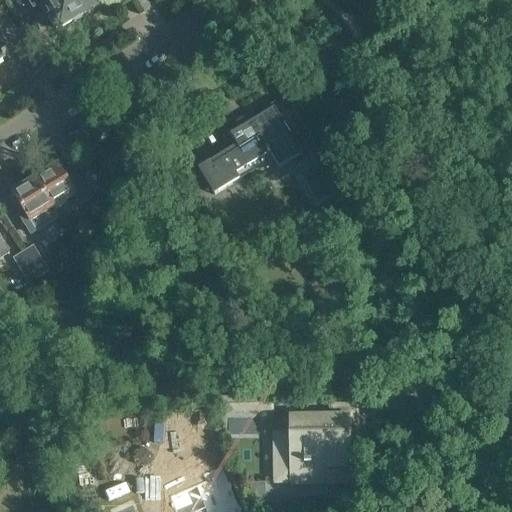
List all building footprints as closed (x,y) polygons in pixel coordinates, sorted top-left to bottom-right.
[(80,16),(69,0),(36,0),(39,4),(43,2),(52,16),(48,18),(55,29),(59,27),(60,28),(80,16)] [(69,0),(80,16),(100,3),(98,0),(69,0)] [(268,112),(255,120),(247,125),(243,119),(235,124),(239,130),(230,136),(236,146),(198,169),(214,196),(240,180),(236,173),(266,155),(268,154),(277,169),(302,154),(279,118),(287,113),(279,100),(266,108),(268,112)] [(34,180),(53,209),(75,196),(79,203),(90,196),(77,176),(67,182),(57,166),(34,180)] [(34,180),(12,194),(21,210),(17,212),(25,225),(29,222),(30,223),(53,209),(34,180)] [(33,247),(23,253),(39,279),(49,272),(33,247)] [(39,279),(23,253),(13,259),(28,285),(39,279)] [(349,434),(356,434),(356,407),(331,407),(331,420),(290,420),(291,439),(283,439),(283,453),(291,453),(292,483),(350,482),(349,434)] [(153,455),(142,447),(134,457),(146,465),(153,455)] [(210,491),(177,504),(179,511),(239,511),(221,467),(203,475),(210,491)]
